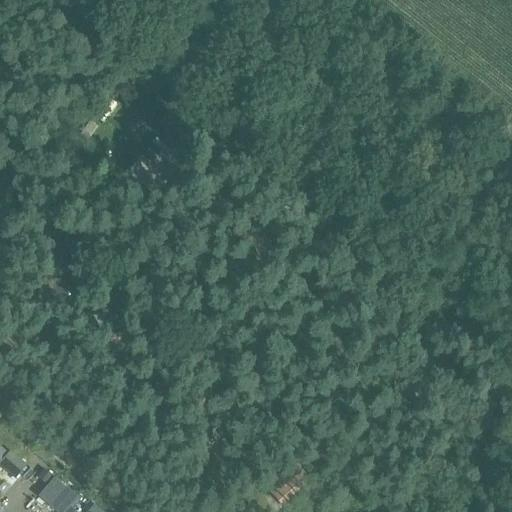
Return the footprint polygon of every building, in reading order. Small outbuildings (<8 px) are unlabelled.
[(347,82),(362,95),(370,87),(356,73),(347,82)] [(156,194),(183,161),(158,141),(131,174),(156,194)] [(182,377),(150,348),(141,358),(163,377),(157,383),(167,393),(182,377)] [(125,371),(139,389),(152,379),(138,361),(125,371)] [(433,394),(414,376),(400,391),(420,408),(433,394)] [(40,460),(22,479),(38,494),(56,475),(40,460)] [(276,481),(293,500),(308,487),(291,467),(276,481)] [(56,479),(39,499),(54,511),(80,511),(85,507),(78,501),(80,499),(56,479)]
